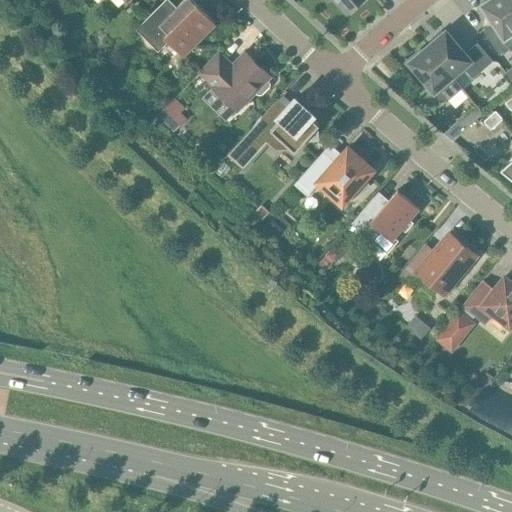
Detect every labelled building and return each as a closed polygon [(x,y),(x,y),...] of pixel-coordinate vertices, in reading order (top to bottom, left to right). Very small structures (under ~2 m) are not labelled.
[(169,40),(183,54),(215,23),(191,0),(183,0),(177,7),(169,0),(165,0),(136,29),(158,51),(169,40)] [(328,0),(334,0),(347,15),(361,2),(358,0),(327,0),(328,0)] [(484,31),(499,54),(509,48),(509,47),(511,45),(511,5),(508,0),(489,0),(482,5),(495,24),(484,31)] [(427,46),(453,77),(463,68),(473,79),(493,61),(477,43),(465,53),(445,30),(442,33),(441,31),(430,40),(432,42),(427,46)] [(461,87),(453,77),(427,46),(421,51),(420,49),(407,60),(406,58),(405,58),(408,62),(406,64),(415,74),(417,73),(434,93),(440,99),(446,100),(461,87)] [(212,87),(236,110),(254,92),(257,96),(262,96),(271,86),(270,82),(267,79),(270,76),(246,53),(232,66),(218,53),(200,72),(214,85),(212,87)] [(189,114),(172,98),(157,115),(174,131),(189,114)] [(261,118),(227,155),(243,169),(265,144),(273,151),(293,150),(295,152),(303,143),(319,142),(318,126),(319,125),(311,118),(313,115),(295,98),(287,107),(278,99),(261,118)] [(475,104),(458,120),(466,129),(484,113),(475,104)] [(491,130),(503,119),(496,111),(484,122),(491,130)] [(335,196),(343,203),(345,201),(347,202),(371,187),(366,177),(373,169),(348,147),(335,162),(323,151),(297,181),(309,192),(318,182),(325,188),(323,191),(332,199),(335,196)] [(511,157),(500,168),(511,177),(511,157)] [(419,209),(397,190),(384,205),(374,197),(352,223),(388,254),(400,241),(395,237),(402,229),(405,232),(413,223),(409,220),(419,209)] [(419,273),(444,294),(476,255),(449,233),(429,257),(419,250),(398,276),(409,285),(419,273)] [(511,282),(504,276),(494,289),(483,281),(463,306),(464,308),(461,311),(460,309),(435,339),(451,353),(476,323),(472,320),(475,316),(480,320),(489,309),(510,326),(511,323),(511,282)]
